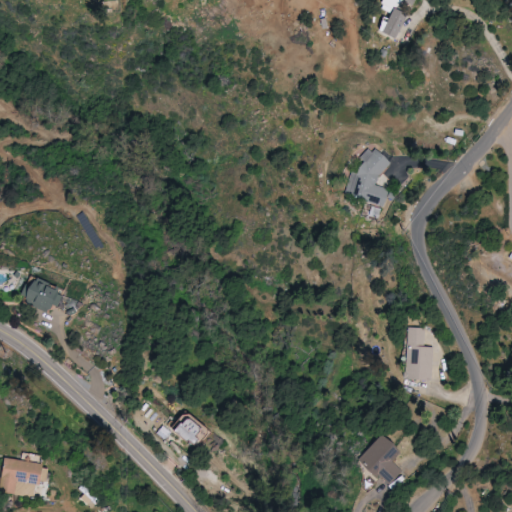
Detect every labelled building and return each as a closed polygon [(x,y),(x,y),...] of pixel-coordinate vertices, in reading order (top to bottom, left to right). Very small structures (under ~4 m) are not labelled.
[(387,158),(364,150),(355,175),(350,173),(343,193),(383,207),(389,190),(377,186),(387,158)] [(56,288),(27,277),(18,300),(47,311),(56,288)] [(197,426),(178,417),(170,434),(190,443),(197,426)] [(400,453),(380,434),(357,459),(386,487),(401,471),(391,461),(400,453)] [(0,491),(37,496),(41,462),(2,459),(0,479),(0,491)]
